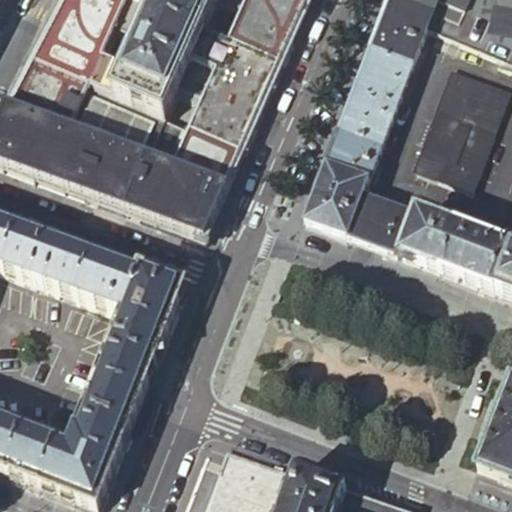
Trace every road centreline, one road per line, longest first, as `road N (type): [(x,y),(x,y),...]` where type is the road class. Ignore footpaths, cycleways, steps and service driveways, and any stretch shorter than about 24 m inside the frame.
road 1 (residential): [(237,279),(257,208),(345,0)]
road 2 (residential): [(436,499),(187,406)]
road 3 (residential): [(0,196),(237,279)]
road 4 (residential): [(187,406),(237,279)]
